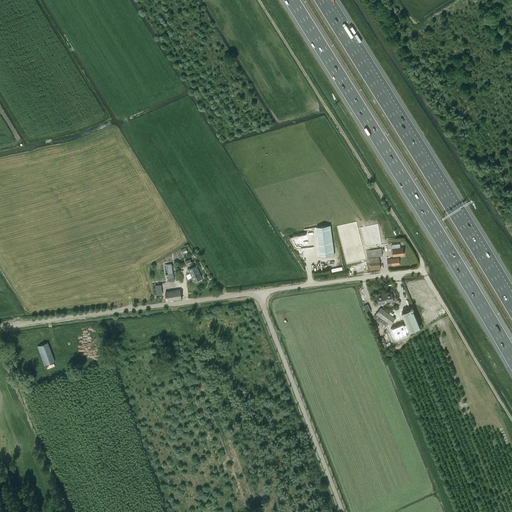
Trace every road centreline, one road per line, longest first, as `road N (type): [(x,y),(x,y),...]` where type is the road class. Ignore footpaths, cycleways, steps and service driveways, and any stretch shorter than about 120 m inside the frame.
road 1 (track): [(511,421),(258,0)]
road 2 (motorway): [(291,0),(511,359)]
road 3 (motorway): [(511,307),(322,0)]
road 4 (unclassified): [(0,327),(258,292)]
road 5 (unclassified): [(344,511),(258,292)]
road 6 (unclassified): [(258,292),(421,269)]
